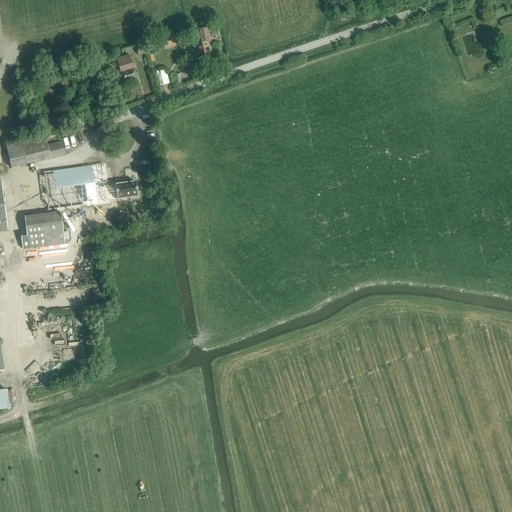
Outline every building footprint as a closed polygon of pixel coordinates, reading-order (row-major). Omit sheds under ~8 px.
[(199,58),(210,56),(209,56),(207,42),(210,42),(208,29),(194,32),(199,58)] [(166,47),(185,44),(184,35),(169,37),(170,40),(165,41),(166,47)] [(138,56),(147,53),(145,47),(136,49),(138,56)] [(123,84),(137,80),(134,69),(133,66),(132,64),(131,65),(129,56),(117,60),(119,68),(118,69),(119,73),(123,84)] [(167,71),(161,73),(165,86),(171,84),(167,71)] [(5,147),(11,169),(27,165),(51,160),(51,159),(64,156),(62,145),(48,149),(45,136),(21,143),(5,147)] [(105,201),(137,197),(135,183),(108,186),(107,174),(105,174),(104,165),(52,172),(53,182),(50,182),(54,211),(106,204),(105,201)] [(28,249),(65,244),(60,213),(24,218),(28,249)]
